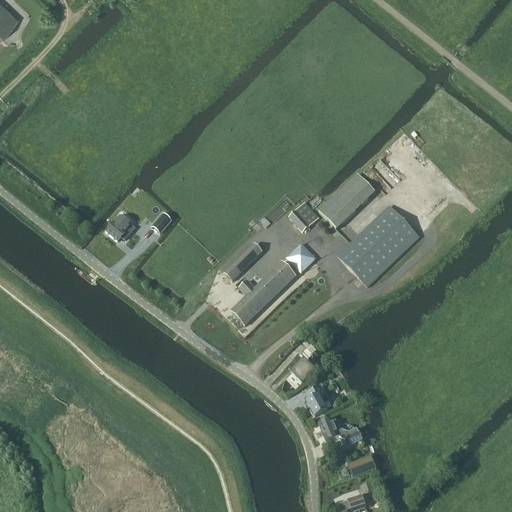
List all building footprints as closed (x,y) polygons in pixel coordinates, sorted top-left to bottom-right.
[(0,38),(18,20),(0,2),(0,38)] [(357,175),(328,203),(318,212),(336,230),(375,193),(357,175)] [(302,205),(287,218),(301,232),(316,219),(302,205)] [(367,288),(419,238),(389,207),(337,257),(367,288)] [(162,216),(151,229),(159,236),(171,223),(162,216)] [(113,225),(105,233),(117,243),(121,239),(124,242),(134,230),(119,217),(113,225)] [(232,282),(261,253),(253,245),(224,274),(232,282)] [(244,326),(295,278),(281,263),(255,289),(247,281),(239,289),(247,297),(231,312),(244,326)] [(302,385),(316,372),(304,361),(291,374),(302,385)] [(315,417),(327,411),(321,398),(325,396),(321,388),(308,394),(311,400),(307,402),(315,417)] [(320,425),(319,425),(326,443),(326,442),(338,438),(345,441),(348,448),(362,442),(360,435),(359,436),(357,431),(349,434),(341,431),(339,424),(332,420),(320,425)] [(372,484),(360,488),(363,498),(375,494),(372,484)] [(340,511),(359,511),(366,510),(362,498),(347,503),(339,506),(340,511)]
